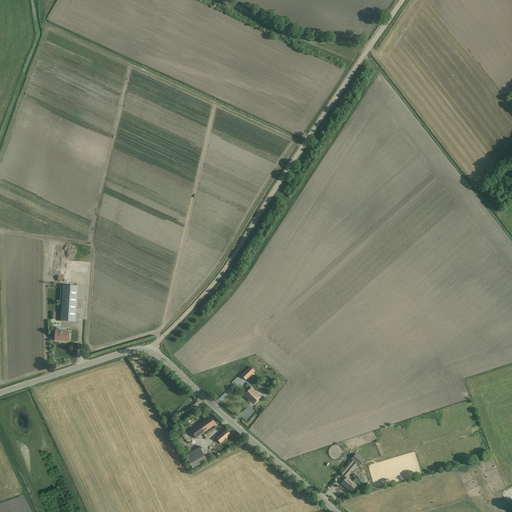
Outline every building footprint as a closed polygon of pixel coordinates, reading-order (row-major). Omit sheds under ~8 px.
[(76,322),(78,286),(63,285),(61,321),(76,322)] [(56,331),(55,341),(69,341),(69,332),(56,331)] [(250,367),(242,376),(246,380),(255,371),(250,367)] [(255,395),(257,394),(252,388),(244,395),(249,401),(251,399),(255,403),(256,401),(257,402),(257,401),(259,399),(255,395)] [(204,420),(191,430),(197,438),(216,424),(211,417),(205,421),(204,420)] [(226,430),(215,439),(220,444),(231,435),(226,430)] [(200,449),(185,457),(192,469),(207,461),(207,462),(213,459),(211,455),(205,458),(200,449)] [(351,472),(357,465),(359,467),(364,460),(356,454),(340,473),(346,477),(351,471),(351,472)] [(347,478),(342,484),(352,492),(357,486),(347,478)]
